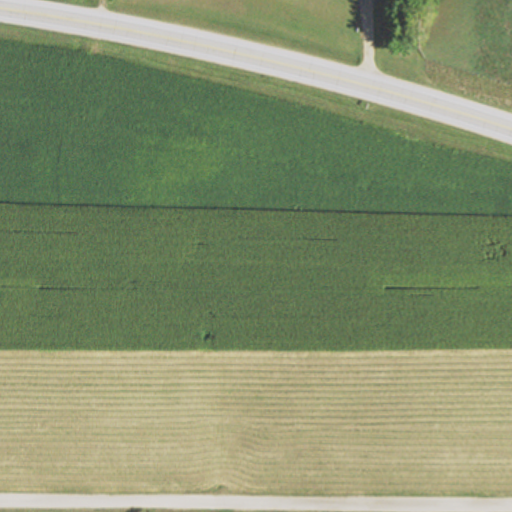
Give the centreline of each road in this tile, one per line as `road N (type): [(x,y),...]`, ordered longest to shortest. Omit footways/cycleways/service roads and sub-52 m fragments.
road 1 (primary): [(511,125),(256,52),(0,3)]
road 2 (residential): [(511,511),(0,502)]
